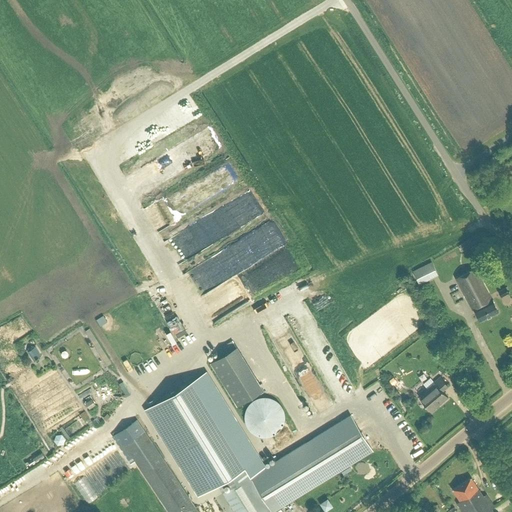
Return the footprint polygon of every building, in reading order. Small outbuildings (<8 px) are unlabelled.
[(462,250),(481,239),(477,234),(459,245),(462,250)] [(438,274),(431,261),(412,270),(419,283),(438,274)] [(475,268),(457,278),(469,302),(470,302),(480,321),(499,311),(493,299),(492,300),(475,268)] [(506,287),(498,290),(501,296),(509,293),(506,287)] [(191,331),(197,328),(191,317),(186,320),(191,331)] [(275,337),(279,336),(275,323),(270,325),(275,337)] [(176,344),(181,341),(174,330),(169,333),(176,344)] [(41,354),(35,346),(31,345),(28,347),(27,351),(33,359),(41,354)] [(206,365),(232,408),(263,389),(236,346),(206,365)] [(146,409),(191,480),(199,494),(217,483),(245,466),(251,476),(264,468),(205,372),(146,409)] [(440,376),(434,381),(429,377),(422,383),(427,390),(419,397),(430,411),(447,397),(442,390),(448,386),(440,376)] [(277,401),(267,397),(256,398),(247,406),(244,417),(247,428),(256,435),(267,436),(278,432),(284,422),(284,411),(277,401)] [(234,511),(281,511),(279,507),(295,498),(372,450),(351,414),(264,468),(251,476),(245,466),(217,483),(223,493),(234,511)] [(198,511),(136,419),(116,432),(169,511),(198,511)] [(61,446),(69,445),(68,435),(59,436),(61,446)] [(470,477),(452,489),(459,500),(456,502),(462,511),(497,511),(485,494),(483,495),(470,477)] [(331,497),(324,503),(330,511),(337,505),(331,497)]
